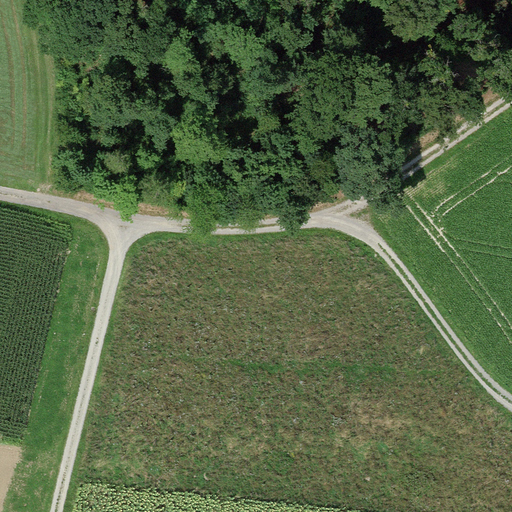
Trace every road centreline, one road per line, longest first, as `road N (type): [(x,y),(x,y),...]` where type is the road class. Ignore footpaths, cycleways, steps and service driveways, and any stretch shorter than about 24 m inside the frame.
road 1 (track): [(511,401),(493,389),(374,239),(327,218),(150,223),(0,193)]
road 2 (track): [(57,511),(125,217)]
road 3 (track): [(511,90),(450,144),(327,218)]
